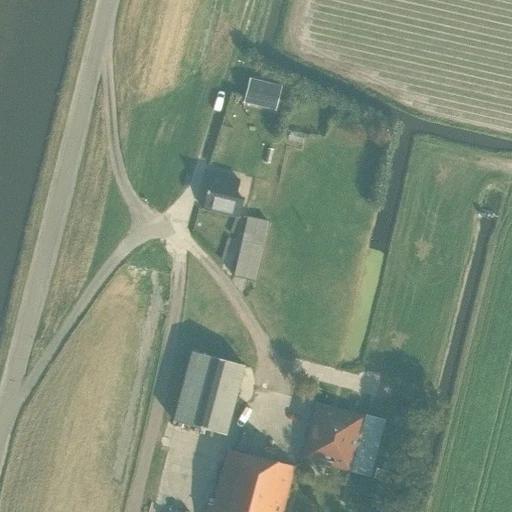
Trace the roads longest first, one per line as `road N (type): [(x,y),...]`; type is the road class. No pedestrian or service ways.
road 1 (unclassified): [(0,439),(108,0)]
road 2 (track): [(170,228),(203,161),(251,0)]
